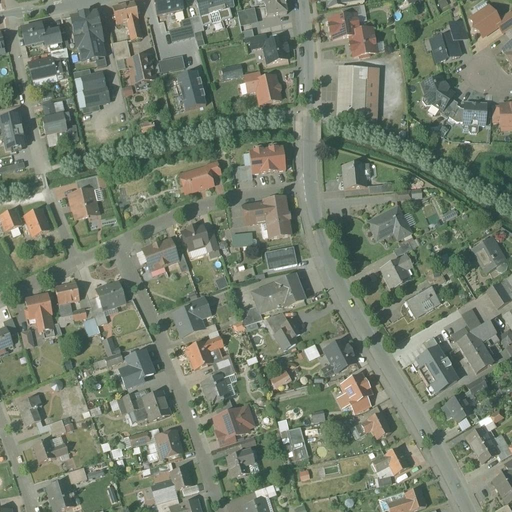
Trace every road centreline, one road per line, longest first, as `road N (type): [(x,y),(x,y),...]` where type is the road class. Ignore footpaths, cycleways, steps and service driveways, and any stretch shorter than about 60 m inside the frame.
road 1 (tertiary): [(310,191),(340,292),(467,511)]
road 2 (residential): [(218,511),(176,376),(115,247)]
road 3 (residential): [(310,191),(236,199),(115,247)]
road 4 (tertiary): [(300,0),(310,191)]
road 5 (residential): [(10,13),(39,172)]
